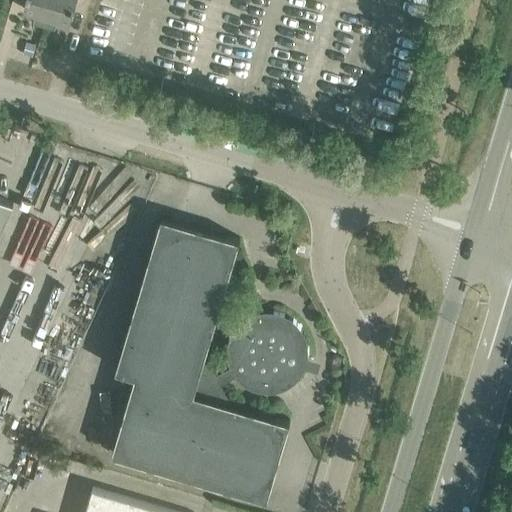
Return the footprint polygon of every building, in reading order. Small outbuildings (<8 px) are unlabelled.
[(43,25),(50,0),(26,0),(24,8),(36,11),(33,22),(43,25)] [(70,21),(76,0),(50,0),(43,25),(54,28),(58,17),(70,21)] [(0,231),(14,201),(0,195),(0,231)] [(222,381),(235,374),(234,372),(233,370),(232,368),(231,366),(230,364),(217,371),(206,351),(240,236),(162,212),(116,367),(135,373),(112,450),(267,496),(291,418),(233,400),(222,381)] [(262,309),(254,311),(247,315),(240,320),(235,326),(231,333),(228,340),(227,348),(228,356),(230,364),(231,366),(232,368),(233,370),(234,372),(235,374),(241,380),(248,385),(256,388),(264,390),(273,390),(281,388),(289,384),(296,379),(301,373),(305,366),(308,356),(309,348),(307,339),(305,331),(300,324),(294,318),(287,313),(279,310),(271,309),(262,309)] [(183,511),(93,485),(85,511),(183,511)]
